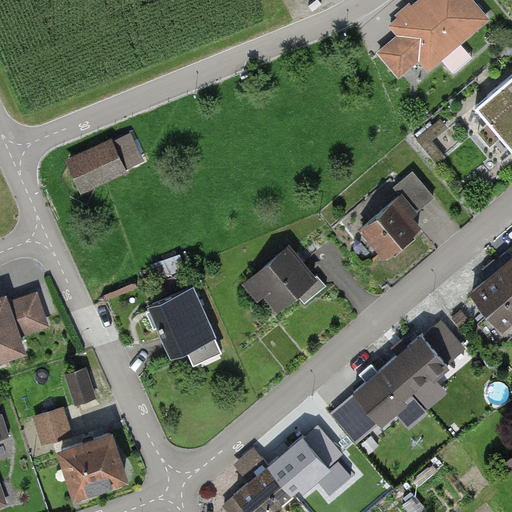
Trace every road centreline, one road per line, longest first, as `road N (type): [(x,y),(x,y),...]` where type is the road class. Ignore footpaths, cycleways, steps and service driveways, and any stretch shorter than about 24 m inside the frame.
road 1 (residential): [(176,487),(511,203)]
road 2 (residential): [(369,0),(346,17),(17,152)]
road 3 (residential): [(41,236),(176,487)]
